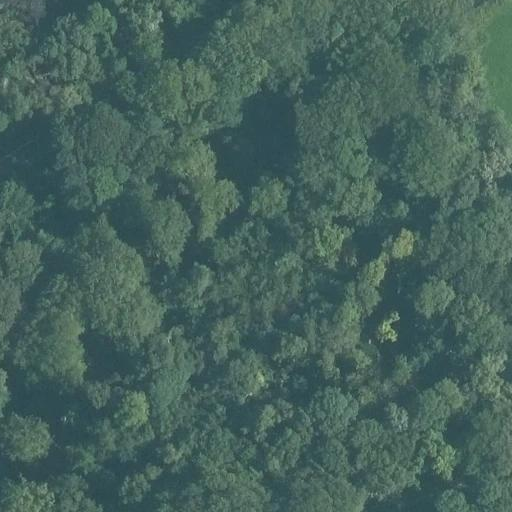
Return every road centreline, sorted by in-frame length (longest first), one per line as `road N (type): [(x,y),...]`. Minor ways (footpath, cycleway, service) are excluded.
road 1 (tertiary): [(0,172),(214,51),(270,0)]
road 2 (unknown): [(0,133),(178,0)]
